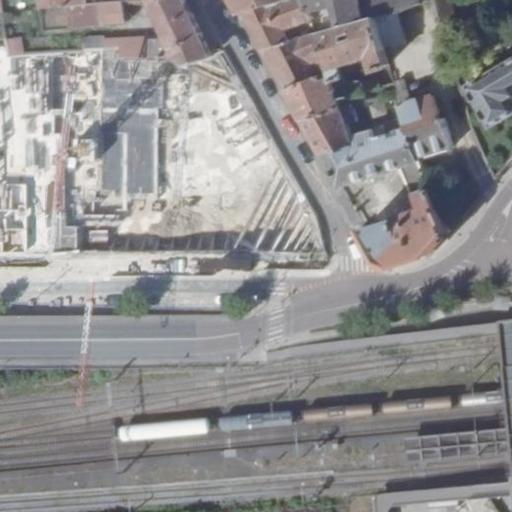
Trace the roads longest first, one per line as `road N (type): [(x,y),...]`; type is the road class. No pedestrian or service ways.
road 1 (tertiary): [(0,340),(189,338),(359,301)]
road 2 (residential): [(359,301),(276,286),(0,292)]
road 3 (residential): [(206,0),(345,254),(359,301)]
road 4 (tertiary): [(359,301),(452,275),(482,252)]
